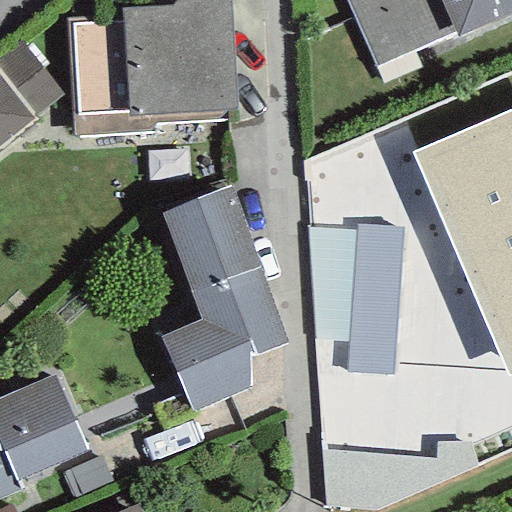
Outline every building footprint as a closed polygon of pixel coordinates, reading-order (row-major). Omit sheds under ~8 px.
[(65,20),(72,135),(154,133),(153,125),(225,120),(226,111),(235,111),(228,0),(175,0),(170,7),(119,10),(120,17),(65,20)] [(511,0),(342,0),(373,68),(455,32),(458,37),(511,12),(511,0)] [(20,41),(0,56),(0,146),(62,96),(20,41)] [(511,109),(411,152),(507,376),(511,374),(511,109)] [(229,187),(159,213),(199,321),(159,338),(191,412),(248,387),(250,358),(287,344),(229,187)] [(355,225),(355,230),(308,227),(315,342),(347,343),(345,374),(391,377),(402,228),(355,225)] [(0,500),(20,491),(16,482),(85,452),(53,375),(0,397),(0,500)] [(435,460),(321,452),(324,507),(375,511),(478,467),(468,443),(435,443),(435,460)] [(112,483),(100,456),(62,474),(74,501),(112,483)]
